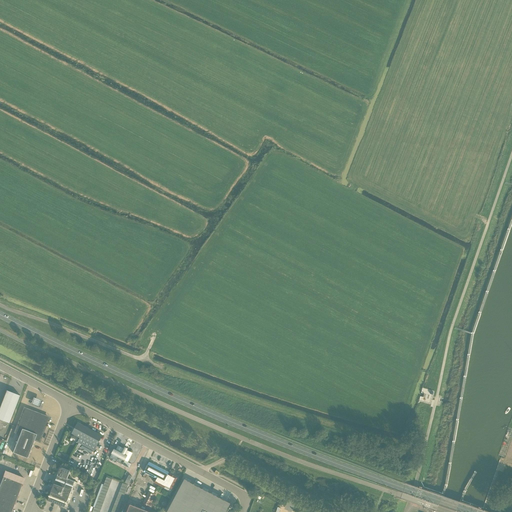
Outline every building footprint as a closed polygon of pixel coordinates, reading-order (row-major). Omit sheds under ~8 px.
[(0,420),(9,424),(20,396),(6,390),(0,406),(0,420)] [(34,395),(31,402),(40,406),(42,399),(34,395)] [(48,417),(24,408),(17,427),(15,432),(20,434),(13,452),(27,458),(34,439),(39,441),(48,417)] [(102,435),(98,433),(78,422),(72,433),(80,438),(77,442),(94,451),(96,447),(102,435)] [(124,460),(128,462),(133,453),(118,445),(116,449),(114,449),(110,458),(122,464),(124,460)] [(148,463),(144,472),(156,478),(154,482),(170,491),(176,479),(175,477),(170,474),(169,475),(168,475),(168,473),(148,463)] [(70,471),(62,468),(60,468),(50,495),(48,496),(49,497),(48,501),(65,507),(66,503),(68,503),(67,502),(75,481),(67,478),(70,471)] [(11,511),(24,478),(5,471),(0,484),(0,511),(11,511)] [(181,481),(169,511),(201,511),(202,511),(225,511),(229,503),(217,499),(217,498),(208,494),(208,493),(199,490),(199,489),(190,486),(190,485),(181,481)] [(154,495),(149,492),(142,505),(151,510),(154,504),(151,502),(154,495)]
